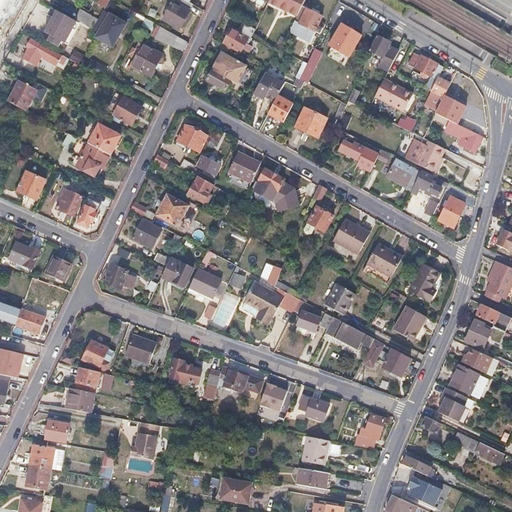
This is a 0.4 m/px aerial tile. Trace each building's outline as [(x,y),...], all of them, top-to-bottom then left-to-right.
[(0,0),(0,21),(12,0),(0,0)] [(188,2),(184,0),(172,0),(162,20),(178,29),(189,11),(188,10),(191,4),(188,2)] [(269,0),(269,2),(289,12),(295,0),(269,0)] [(304,0),(295,0),(289,12),(297,16),(302,6),(304,0)] [(302,6),(297,16),(291,29),(296,31),(300,24),(320,34),(323,28),(318,25),(322,17),(310,11),(302,6)] [(64,42),(76,21),(56,10),(45,31),(52,35),(50,38),(60,44),(62,40),(64,42)] [(126,23),(103,10),(97,21),(92,30),(97,33),(94,37),(112,47),(126,23)] [(97,21),(91,18),(86,27),(92,30),(97,21)] [(251,21),(248,26),(254,29),(255,30),(258,25),(251,21)] [(237,32),(231,29),(228,34),(223,44),(240,53),(242,48),(248,51),(251,46),(247,44),(250,39),(248,39),(254,29),(248,26),(242,23),(237,32)] [(351,30),(341,25),(328,45),(348,58),(361,37),(351,30)] [(188,43),(159,27),(153,38),(182,54),(188,43)] [(384,40),(376,36),(369,49),(361,68),(366,70),(374,53),(382,58),(379,64),(384,67),(393,50),(388,47),(390,43),(384,40)] [(26,48),(28,49),(22,59),(35,66),(40,57),(57,66),(62,56),(46,46),(45,47),(30,39),(26,48)] [(142,45),(139,43),(132,55),(136,57),(142,45)] [(142,45),(136,57),(131,67),(150,77),(162,54),(143,44),(142,45)] [(219,52),(221,53),(207,80),(225,90),(231,80),(235,83),(244,66),(231,58),(234,52),(222,45),(219,52)] [(316,45),(307,63),(299,79),(304,81),(320,47),(316,45)] [(398,52),(393,50),(384,67),(389,70),(398,52)] [(413,52),(407,65),(421,72),(420,75),(424,77),(425,74),(430,76),(424,88),(430,92),(437,77),(442,67),(437,64),(428,59),(419,54),(419,55),(413,52)] [(106,68),(84,56),(79,65),(101,76),(106,68)] [(101,76),(79,65),(73,75),(80,79),(82,74),(103,86),(106,79),(101,76)] [(282,84),(263,73),(254,92),(258,94),(265,98),(266,96),(274,100),(276,96),(282,84)] [(442,79),(437,77),(430,92),(423,105),(435,111),(443,96),(449,83),(442,79)] [(384,80),(374,98),(402,113),(412,94),(390,83),(384,80)] [(34,90),(16,81),(5,101),(23,110),(34,90)] [(358,91),(353,89),(347,101),(352,103),(358,91)] [(119,95),(112,108),(115,109),(112,115),(131,125),(141,107),(119,95)] [(276,96),(274,100),(267,114),(273,117),(282,122),(292,104),(276,96)] [(443,96),(435,111),(434,114),(454,124),(456,124),(469,107),(450,100),(443,96)] [(326,119),(304,108),(294,127),(304,132),(317,138),(326,119)] [(454,124),(449,135),(462,142),(460,148),(473,154),(477,147),(482,137),(456,124),(454,124)] [(119,136),(98,125),(88,144),(109,155),(119,136)] [(206,137),(184,126),(176,142),(199,153),(206,137)] [(353,146),(343,141),(338,151),(346,155),(358,161),(364,149),(354,143),(353,146)] [(80,151),(84,153),(76,167),(94,176),(100,164),(104,165),(109,155),(88,144),(85,142),(80,151)] [(444,150),(428,142),(416,165),(433,173),(440,160),(444,150)] [(364,149),(378,156),(380,151),(367,144),(364,149)] [(248,158),(237,153),(228,173),(251,183),(260,164),(248,158)] [(168,161),(156,155),(153,162),(164,168),(168,161)] [(202,157),(197,167),(204,171),(202,174),(212,179),(214,175),(215,176),(220,166),(210,161),(202,157)] [(195,166),(183,160),(179,167),(191,174),(193,169),(195,166)] [(417,171),(395,160),(388,173),(407,182),(404,189),(410,192),(416,179),(417,179),(421,171),(417,169),(417,171)] [(443,161),(440,160),(433,173),(436,175),(443,161)] [(255,177),(260,179),(253,191),(261,196),(264,192),(274,198),(284,181),(276,176),(265,170),(264,171),(260,168),(255,177)] [(202,174),(193,169),(191,174),(197,177),(200,179),(202,174)] [(46,180),(25,171),(16,190),(36,200),(46,180)] [(421,171),(417,179),(410,193),(415,195),(419,188),(436,197),(440,189),(429,183),(431,181),(432,177),(421,171)] [(388,173),(385,179),(404,189),(407,182),(388,173)] [(200,179),(197,177),(187,195),(203,204),(213,186),(200,179)] [(432,177),(431,181),(446,188),(448,184),(432,177)] [(446,188),(445,190),(464,200),(467,193),(448,184),(446,188)] [(326,190),(319,186),(313,198),(319,202),(326,190)] [(88,187),(86,192),(93,196),(95,191),(88,187)] [(82,197),(64,189),(55,207),(64,211),(64,212),(73,216),(82,197)] [(188,206),(165,194),(161,202),(153,216),(176,228),(188,206)] [(463,208),(449,201),(438,221),(452,229),(459,215),(463,208)] [(133,202),(129,211),(142,217),(146,209),(133,202)] [(95,210),(85,206),(77,223),(87,228),(90,220),(92,221),(96,214),(94,213),(95,210)] [(333,218),(316,207),(307,224),(324,234),(333,218)] [(152,222),(143,218),(138,227),(132,239),(141,244),(144,238),(148,240),(150,235),(154,237),(157,231),(150,227),(152,222)] [(370,235),(346,221),(333,243),(357,257),(370,235)] [(501,236),(497,245),(511,252),(511,233),(504,230),(501,236)] [(30,250),(15,243),(8,259),(31,270),(39,251),(31,247),(30,250)] [(390,253),(378,246),(367,265),(391,279),(404,256),(392,250),(390,253)] [(168,260),(157,254),(153,260),(166,266),(168,260)] [(209,258),(204,256),(199,266),(204,268),(209,258)] [(71,264),(54,257),(46,275),(63,282),(71,264)] [(168,260),(166,266),(164,269),(161,277),(167,280),(168,278),(174,281),(182,285),(191,268),(170,257),(168,260)] [(493,276),(490,283),(486,291),(488,291),(487,294),(485,297),(498,303),(500,300),(501,298),(505,300),(511,284),(511,268),(496,261),(490,275),(493,276)] [(106,274),(103,273),(100,281),(103,282),(103,284),(119,290),(122,285),(131,288),(135,278),(125,274),(127,271),(110,265),(108,269),(106,274)] [(438,274),(423,265),(408,290),(429,302),(435,291),(430,288),(438,274)] [(221,282),(197,270),(189,288),(200,294),(212,300),(221,282)] [(230,284),(241,288),(246,276),(234,272),(230,284)] [(282,284),(276,281),(274,287),(279,290),(282,284)] [(241,307),(242,311),(259,320),(267,325),(271,318),(272,319),(282,300),(295,307),(298,300),(287,294),(279,290),(274,287),(271,285),(270,285),(266,291),(253,284),(241,307)] [(290,288),(282,284),(279,290),(287,294),(290,288)] [(354,296),(335,285),(324,306),(343,316),(354,296)] [(226,291),(212,320),(225,327),(239,298),(226,291)] [(302,302),(298,300),(295,307),(293,311),(297,313),(302,302)] [(20,308),(0,301),(0,320),(14,326),(20,308)] [(500,313),(483,305),(481,310),(478,316),(495,324),(494,327),(504,332),(507,333),(511,322),(511,320),(511,318),(505,315),(500,313)] [(209,306),(205,316),(211,318),(215,308),(209,306)] [(426,317),(406,306),(393,330),(413,341),(420,329),(426,317)] [(45,317),(20,308),(14,326),(38,335),(45,317)] [(320,318),(302,312),(296,326),(304,329),(315,332),(320,318)] [(332,317),(325,314),(319,326),(326,330),(332,317)] [(326,330),(324,332),(340,341),(357,349),(361,343),(369,347),(373,339),(332,317),(326,330)] [(485,325),(474,320),(470,330),(466,339),(465,342),(475,346),(479,337),(481,338),(480,341),(483,343),(485,340),(487,341),(491,332),(483,329),(485,325)] [(146,342),(132,336),(124,356),(148,366),(155,346),(146,342)] [(386,344),(376,339),(363,364),(372,369),(386,344)] [(114,352),(90,340),(86,349),(81,359),(102,369),(105,369),(114,352)] [(21,354),(0,348),(0,374),(16,378),(21,354)] [(467,355),(465,354),(463,358),(461,362),(484,373),(491,358),(470,348),(467,355)] [(408,360),(390,351),(382,368),(399,377),(408,360)] [(72,358),(65,354),(61,360),(69,364),(72,358)] [(184,361),(173,358),(168,377),(179,380),(178,382),(187,385),(188,382),(197,384),(201,371),(192,369),(192,366),(188,365),(183,364),(184,361)] [(479,374),(460,365),(455,375),(450,385),(470,394),(475,383),(478,385),(480,382),(476,380),(479,374)] [(221,367),(219,374),(215,388),(223,390),(223,387),(241,392),(243,385),(258,389),(261,378),(238,371),(221,367)] [(98,373),(78,368),(76,376),(74,383),(95,388),(98,373)] [(219,374),(209,371),(205,386),(215,389),(215,388),(219,374)] [(102,389),(112,390),(114,375),(105,373),(102,389)] [(290,391),(269,384),(261,405),(283,412),(290,391)] [(446,397),(443,403),(439,413),(460,422),(466,407),(464,406),(467,398),(446,387),(442,395),(446,397)] [(92,394),(68,389),(66,397),(63,409),(88,413),(92,394)] [(309,400),(301,398),(296,413),(305,415),(304,417),(323,422),(328,405),(318,402),(310,400),(309,400)] [(366,428),(359,427),(357,435),(360,436),(359,443),(372,446),(374,439),(377,440),(380,432),(384,419),(370,415),(366,428)] [(441,424),(426,417),(424,421),(422,426),(437,433),(441,424)] [(46,426),(40,425),(40,429),(39,435),(44,436),(44,440),(65,443),(68,424),(47,421),(46,426)] [(138,434),(137,433),(134,447),(130,447),(128,456),(152,460),(158,426),(140,423),(138,434)] [(466,436),(455,431),(453,436),(463,441),(466,436)] [(331,442),(308,437),(303,462),(326,466),(328,457),(331,442)] [(505,455),(481,443),(476,453),(500,465),(505,455)] [(53,449),(32,445),(29,458),(28,465),(50,469),(53,449)] [(111,477),(115,457),(105,455),(101,475),(111,477)] [(404,459),(403,463),(403,465),(426,475),(429,470),(428,467),(424,465),(424,464),(421,462),(422,460),(412,455),(410,458),(407,456),(404,459)] [(50,469),(28,465),(27,474),(25,485),(46,489),(50,469)] [(330,473),(302,468),(299,485),(326,490),(328,481),(330,473)] [(442,489),(412,476),(407,486),(412,488),(408,495),(434,507),(442,489)] [(250,483),(223,478),(219,498),(245,502),(247,493),(248,493),(249,487),(250,483)] [(415,511),(418,507),(393,495),(389,503),(386,510),(389,511),(399,511),(400,511),(403,511),(415,511)] [(39,511),(41,502),(20,499),(18,508),(17,511),(39,511)] [(340,511),(342,507),(314,502),(311,511),(340,511)]
